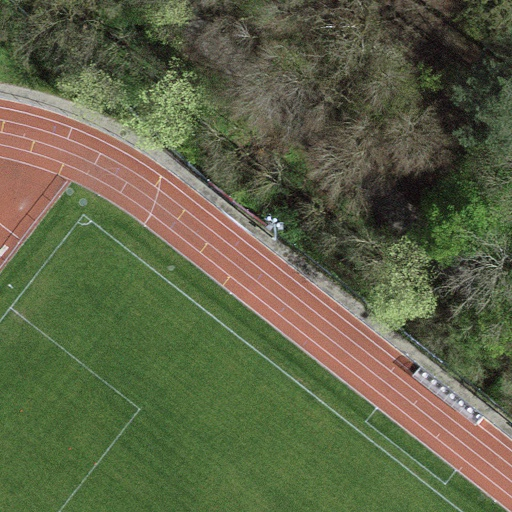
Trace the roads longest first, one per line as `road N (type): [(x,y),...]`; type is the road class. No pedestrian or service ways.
road 1 (track): [(164,0),(511,326)]
road 2 (track): [(357,177),(456,83),(406,0)]
